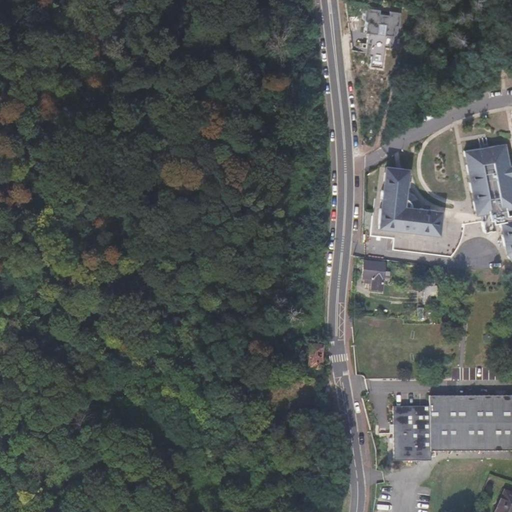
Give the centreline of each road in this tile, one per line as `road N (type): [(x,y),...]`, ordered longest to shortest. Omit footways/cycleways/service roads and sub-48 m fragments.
road 1 (tertiary): [(338,348),(348,154),(333,0)]
road 2 (tertiary): [(325,0),(342,156),(338,348)]
road 3 (tertiary): [(356,511),(338,348)]
